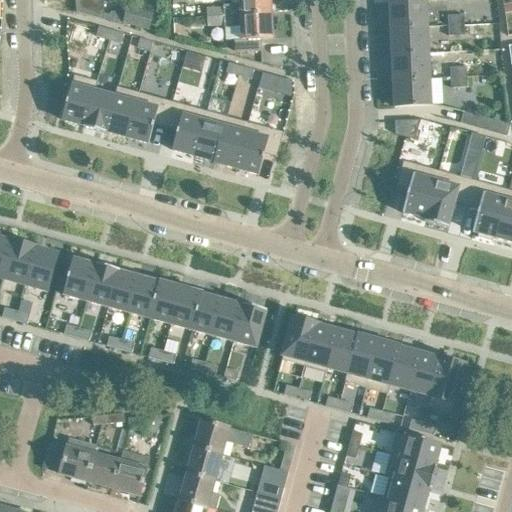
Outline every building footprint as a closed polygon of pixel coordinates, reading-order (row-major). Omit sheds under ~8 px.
[(75,0),(77,13),(104,21),(103,0),(75,0)] [(272,15),(270,0),(239,0),(240,5),(224,6),(224,8),(224,17),(272,15)] [(428,27),(427,1),(389,3),(390,29),(428,27)] [(123,23),(149,31),(154,14),(128,6),(123,23)] [(224,17),(224,8),(207,9),(207,18),(224,17)] [(273,39),(272,15),(224,17),(225,25),(225,28),(241,27),(242,40),(237,40),(237,53),(261,52),(261,39),(273,39)] [(448,16),(448,26),(465,26),(465,15),(448,16)] [(225,25),(224,17),(207,18),(208,26),(225,25)] [(489,25),(465,26),(448,26),(449,37),(465,36),(465,37),(490,36),(489,25)] [(99,27),(96,37),(109,40),(112,31),(99,27)] [(430,54),(428,27),(390,29),(392,55),(430,54)] [(112,31),(109,40),(121,44),(124,34),(112,31)] [(140,39),(137,48),(150,52),(153,42),(140,39)] [(431,80),(430,54),(392,55),(393,82),(431,80)] [(229,63),(226,73),(239,76),(241,67),(229,63)] [(241,67),(239,76),(251,80),(254,70),(241,67)] [(467,78),(467,67),(450,68),(451,78),(467,78)] [(262,73),(258,89),(293,98),(293,82),(289,80),(262,73)] [(74,76),(62,121),(84,127),(85,127),(95,91),(96,92),(98,82),(74,76)] [(468,88),(467,78),(451,78),(451,89),(468,88)] [(432,106),(431,80),(393,82),(394,108),(432,106)] [(115,97),(106,133),(107,133),(127,138),(139,93),(117,88),(114,97),(115,97)] [(84,127),(84,128),(106,134),(107,133),(106,133),(115,97),(114,97),(96,92),(95,91),(85,127),(84,127)] [(139,93),(127,138),(148,144),(154,124),(166,128),(173,103),(139,93)] [(173,103),(166,128),(178,131),(173,151),(194,157),(207,112),(173,103)] [(207,112),(194,157),(214,162),(215,163),(227,118),(207,112)] [(484,130),(487,119),(464,112),(460,124),(484,130)] [(214,162),(214,164),(236,170),(248,123),(227,118),(215,163),(214,162)] [(510,125),(487,119),(484,130),(507,137),(510,125)] [(416,131),(418,121),(395,122),(396,135),(417,140),(419,132),(416,131)] [(248,123),(236,170),(259,176),(264,155),(277,158),(284,133),(248,123)] [(471,134),(467,151),(481,155),(486,138),(471,134)] [(399,180),(397,187),(409,191),(403,214),(425,220),(426,220),(439,172),(403,162),(399,180)] [(425,220),(424,222),(448,229),(455,203),(467,206),(474,182),(439,172),(426,220),(425,220)] [(474,182),(467,206),(479,210),(473,233),(478,235),(477,238),(492,242),(493,239),(496,240),(509,191),(474,182)] [(511,191),(509,191),(496,240),(511,244),(511,191)] [(0,238),(0,278),(2,279),(13,242),(12,242),(0,238)] [(13,242),(2,279),(24,285),(35,248),(36,249),(36,248),(12,241),(12,242),(13,242)] [(35,248),(24,285),(47,292),(58,255),(36,249),(35,248)] [(73,259),(63,296),(86,302),(96,265),(95,265),(73,259)] [(96,265),(86,302),(108,308),(118,271),(119,272),(120,271),(96,264),(95,265),(96,265)] [(118,271),(108,308),(129,314),(139,277),(119,272),(118,271)] [(139,277),(129,314),(150,320),(160,283),(159,283),(139,277)] [(160,283),(150,320),(171,325),(181,287),(159,281),(159,283),(160,283)] [(181,287),(171,325),(192,331),(202,294),(203,295),(203,293),(181,287)] [(202,294),(192,331),(212,337),(223,300),(203,295),(202,294)] [(223,300),(212,337),(233,343),(243,306),(242,305),(223,300)] [(243,306),(233,343),(256,349),(267,311),(243,304),(242,305),(243,306)] [(13,321),(16,312),(3,308),(1,318),(13,321)] [(29,315),(16,312),(13,321),(26,325),(29,315)] [(294,319),(283,357),(306,363),(316,325),(294,319)] [(76,338),(79,329),(66,325),(64,335),(76,338)] [(316,325),(306,363),(327,369),(337,332),(317,326),(317,325),(316,325)] [(89,342),(92,332),(79,329),(76,338),(89,342)] [(337,332),(327,369),(348,374),(358,336),(357,337),(337,332)] [(358,336),(348,374),(369,380),(379,342),(358,336)] [(119,350),(122,341),(109,337),(107,347),(119,350)] [(132,354),(134,344),(122,341),(119,350),(132,354)] [(379,342),(369,380),(389,386),(400,348),(379,342)] [(400,348),(389,386),(410,391),(420,355),(400,349),(400,348)] [(161,362),(163,352),(151,349),(148,358),(161,362)] [(176,355),(163,352),(161,362),(173,365),(176,355)] [(420,355),(410,391),(430,397),(430,398),(431,398),(442,359),(441,359),(441,360),(420,355)] [(442,359),(431,398),(454,405),(457,393),(460,394),(464,378),(461,377),(464,365),(442,359)] [(202,373),(205,363),(193,360),(190,370),(202,373)] [(215,376),(218,367),(205,363),(202,373),(215,376)] [(226,369),(224,379),(236,382),(239,372),(226,369)] [(286,386),(284,395),(296,399),(299,389),(286,386)] [(299,389),(296,399),(309,402),(311,393),(299,389)] [(328,397),(325,407),(338,410),(341,401),(328,397)] [(341,401),(338,410),(350,414),(353,404),(341,401)] [(370,409),(367,418),(380,422),(382,412),(370,409)] [(382,412),(380,422),(392,425),(395,416),(382,412)] [(124,414),(108,416),(109,424),(125,423),(124,414)] [(109,424),(108,416),(92,417),(93,426),(109,424)] [(144,427),(141,436),(155,439),(162,416),(127,420),(128,429),(144,427)] [(411,420),(409,430),(421,433),(424,423),(411,420)] [(248,449),(252,435),(202,421),(195,447),(222,455),(225,442),(248,449)] [(424,423),(421,433),(434,436),(436,427),(424,423)] [(359,447),(362,434),(353,432),(349,444),(359,447)] [(406,435),(400,457),(399,458),(435,468),(435,467),(441,445),(406,435)] [(86,482),(94,455),(96,446),(69,439),(67,448),(51,444),(44,469),(60,474),(86,482)] [(287,444),(283,459),(280,471),(288,473),(296,446),(287,444)] [(346,457),(355,459),(359,447),(349,444),(346,457)] [(214,481),(222,455),(195,447),(188,474),(214,481)] [(140,496),(150,459),(123,451),(121,462),(113,489),(140,496)] [(437,467),(435,467),(435,468),(399,458),(400,457),(390,454),(384,477),(389,478),(389,477),(429,489),(429,490),(430,490),(437,467)] [(113,489),(121,462),(94,455),(86,482),(113,489)] [(281,500),(288,473),(280,471),(264,467),(257,493),(281,500)] [(338,486),(347,488),(351,476),(341,473),(338,486)] [(211,493),(214,481),(188,474),(180,501),(207,508),(216,511),(220,495),(211,493)] [(429,489),(389,477),(389,478),(384,497),(383,498),(424,509),(429,490),(429,489)] [(266,511),(277,511),(281,500),(257,493),(253,508),(266,511)] [(423,511),(424,509),(383,498),(384,497),(379,496),(374,511),(423,511)] [(206,511),(207,508),(180,501),(177,511),(206,511)]
